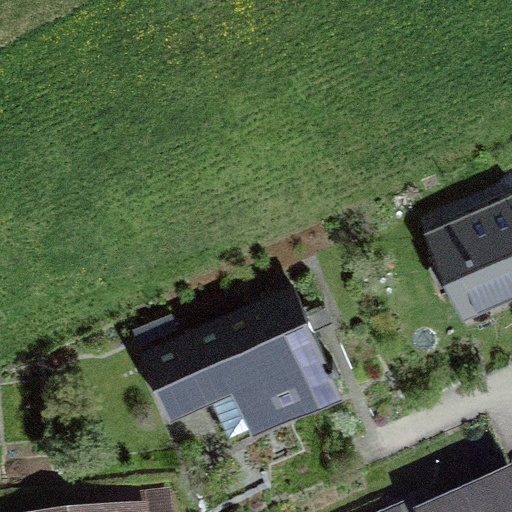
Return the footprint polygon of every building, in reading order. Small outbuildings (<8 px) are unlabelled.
[(511,192),(427,229),(458,301),(456,301),(481,359),(511,344),(511,192)] [(271,419),(339,388),(312,328),(333,319),(325,302),(305,311),(294,288),(145,354),(170,409),(208,392),(227,435),(270,416),(271,419)] [(171,312),(135,328),(139,339),(176,323),(171,312)] [(511,511),(511,473),(487,485),(491,495),(453,511),(444,511),(442,505),(435,508),(434,506),(423,511),(418,499),(389,511),(511,511)] [(169,511),(167,497),(99,504),(100,511),(169,511)]
